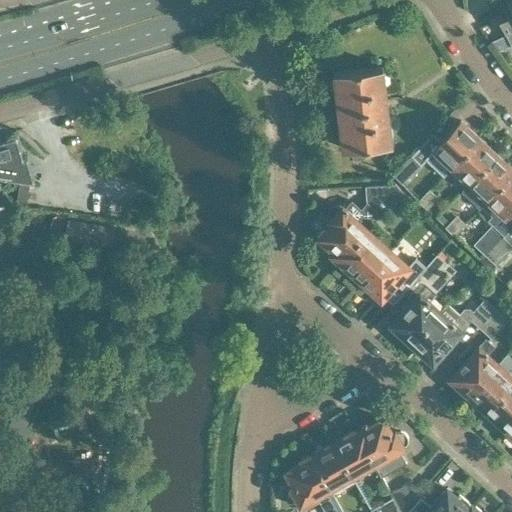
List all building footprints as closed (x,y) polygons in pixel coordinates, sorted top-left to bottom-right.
[(511,0),(496,0),(492,2),(511,45),(511,0)] [(382,65),(334,71),(343,147),(391,142),(382,65)] [(433,133),(411,156),(421,166),(426,161),(443,178),(448,173),(446,172),(479,137),(461,120),(441,141),(433,133)] [(0,135),(0,172),(30,178),(34,178),(27,152),(23,153),(19,138),(17,132),(17,131),(0,135)] [(479,137),(446,172),(448,173),(464,188),(497,153),(479,137)] [(486,200),(511,172),(511,167),(497,153),(464,188),(462,190),(479,207),(486,200)] [(398,170),(395,173),(399,177),(403,181),(406,179),(398,170)] [(511,208),(511,172),(486,200),(496,209),(491,214),(499,221),(511,208)] [(29,182),(19,181),(17,197),(27,199),(29,182)] [(340,260),(384,213),(384,212),(403,191),(396,183),(395,184),(366,186),(367,203),(370,206),(356,221),(340,207),(339,206),(338,206),(336,205),(333,205),(332,206),(330,207),(329,208),(328,208),(328,209),(327,210),(327,212),(327,213),(327,214),(328,216),(328,217),(330,219),(328,221),(331,223),(320,236),(335,249),(332,252),(340,260)] [(430,189),(420,199),(428,206),(438,197),(430,189)] [(363,280),(392,247),(378,235),(381,228),(390,218),(384,213),(340,260),(352,270),(352,274),(358,279),(361,279),(363,280)] [(457,214),(447,225),(457,235),(467,224),(457,214)] [(485,254),(505,232),(494,222),(474,243),(485,254)] [(511,224),(505,232),(485,254),(497,264),(511,248),(511,224)] [(392,247),(363,280),(364,281),(364,284),(370,290),(373,290),(381,297),(384,295),(393,304),(402,294),(408,288),(410,286),(409,285),(428,264),(418,256),(411,264),(392,247)] [(412,342),(443,309),(430,298),(456,269),(448,262),(447,263),(437,254),(428,264),(409,285),(410,286),(419,293),(392,323),(412,342)] [(470,317),(480,327),(497,308),(485,298),(474,310),(471,308),(464,308),(460,313),(448,303),(443,309),(412,342),(433,361),(462,329),(461,328),(470,317)] [(508,318),(497,308),(480,327),(492,337),(508,318)] [(469,394),(500,360),(490,351),(495,345),(487,337),(451,377),(459,384),(460,387),(466,393),(469,393),(469,394)] [(488,411),(511,384),(511,353),(509,350),(500,360),(469,394),(471,395),(472,398),(478,404),(481,404),(488,411)] [(506,428),(511,421),(511,384),(488,411),(496,418),(497,422),(503,427),(505,427),(506,428)] [(71,403),(46,410),(51,431),(77,424),(71,403)] [(365,425),(355,430),(374,464),(382,477),(407,463),(399,450),(404,447),(406,446),(407,444),(408,443),(408,441),(408,439),(408,438),(407,436),(406,434),(405,433),(403,432),(402,432),(400,432),(398,432),(396,433),(395,431),(392,433),(383,418),(367,427),(365,425)] [(11,422),(6,437),(26,444),(31,429),(11,422)] [(374,464),(355,430),(355,431),(352,430),(344,434),(343,437),(333,443),(353,476),(374,464)] [(353,476),(333,443),(324,448),(321,447),(314,451),(313,454),(312,455),(331,488),(353,476)] [(331,488),(312,455),(302,460),(304,462),(287,472),(296,487),(293,489),(294,490),(293,491),(292,492),(291,494),(290,495),(290,496),(289,497),(290,498),(290,500),(291,502),(292,503),(293,504),(294,505),(296,506),(297,506),(299,506),(301,505),(302,505),(304,509),(319,500),(325,511),(344,511),(343,509),(338,511),(327,491),(331,488)] [(390,491),(393,497),(402,511),(422,489),(412,480),(390,491)] [(417,500),(406,511),(464,511),(472,504),(460,493),(457,496),(447,487),(428,509),(417,500)] [(402,511),(393,497),(372,509),(373,511),(402,511)]
